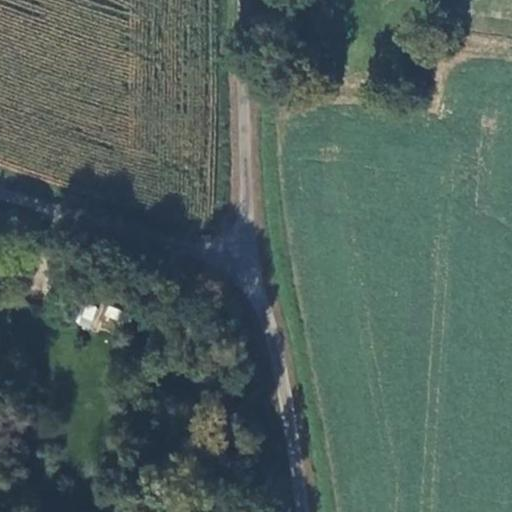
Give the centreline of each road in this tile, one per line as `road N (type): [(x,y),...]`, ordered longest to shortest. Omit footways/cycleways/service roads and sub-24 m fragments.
road 1 (unclassified): [(245,262),(240,0)]
road 2 (unclassified): [(245,262),(117,229),(0,186)]
road 3 (unclassified): [(294,511),(279,390),(245,262)]
